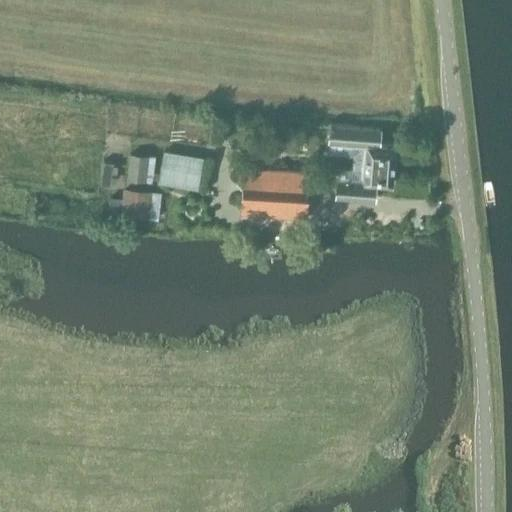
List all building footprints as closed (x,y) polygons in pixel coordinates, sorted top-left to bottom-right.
[(379,137),(380,127),(329,123),(328,140),(366,143),(363,181),(336,179),(335,196),(374,198),(375,182),(390,183),(391,184),(394,144),(393,144),(393,145),(378,143),(379,137)] [(201,186),(205,153),(164,148),(160,181),(201,186)] [(147,174),(150,156),(132,154),(129,171),(147,174)] [(240,212),(306,216),(309,170),(243,165),(240,212)] [(151,191),(126,188),(123,188),(119,215),(148,218),(151,191)]
